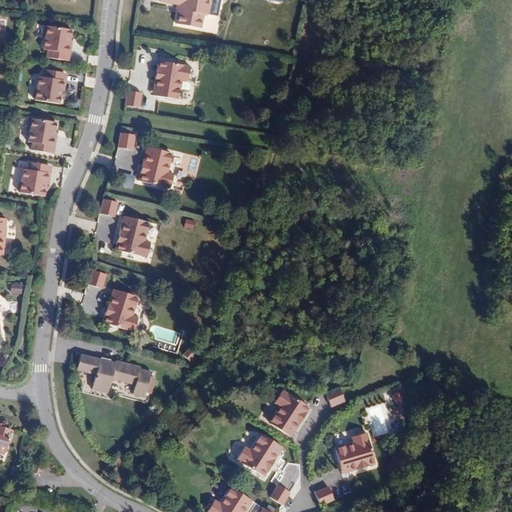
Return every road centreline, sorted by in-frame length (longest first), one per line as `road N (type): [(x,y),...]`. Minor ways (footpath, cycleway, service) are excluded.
road 1 (residential): [(114,0),(96,120),(62,217),(37,395)]
road 2 (residential): [(37,395),(76,472),(128,511)]
